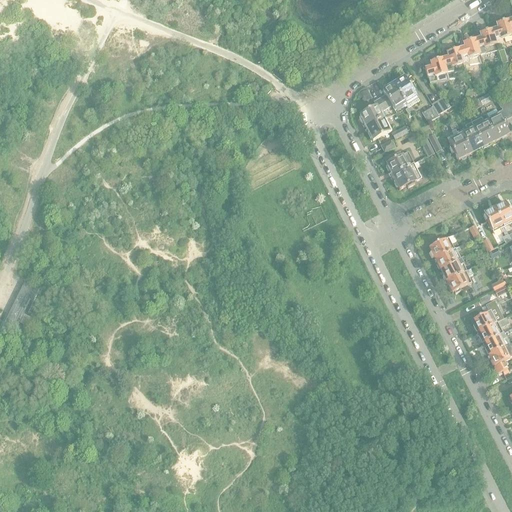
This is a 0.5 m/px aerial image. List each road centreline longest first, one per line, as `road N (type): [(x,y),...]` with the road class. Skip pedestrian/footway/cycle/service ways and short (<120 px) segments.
road 1 (residential): [(370,241),(505,511)]
road 2 (unknown): [(0,264),(91,40),(89,0)]
road 3 (residential): [(511,463),(393,229)]
road 4 (residential): [(322,98),(487,0)]
road 5 (residential): [(322,98),(308,111),(312,131),(370,241)]
road 6 (residential): [(393,229),(322,98)]
road 7 (residential): [(393,229),(511,168)]
